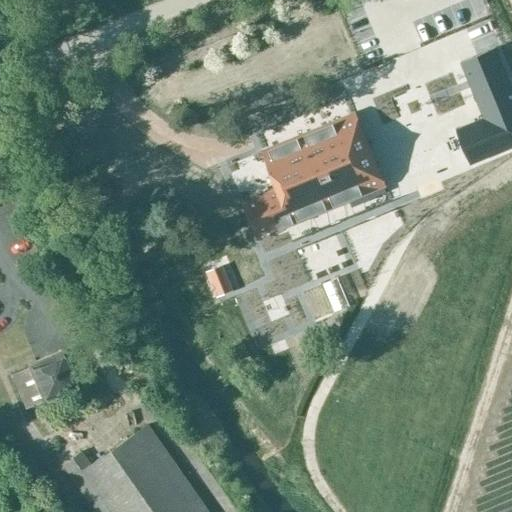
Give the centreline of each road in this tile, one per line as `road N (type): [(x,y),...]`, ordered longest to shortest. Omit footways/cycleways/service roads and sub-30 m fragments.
road 1 (track): [(343,511),(306,459),(306,413),(381,276),(461,196),(511,169)]
road 2 (unclassified): [(0,78),(188,0)]
road 3 (track): [(511,158),(409,196),(405,176)]
